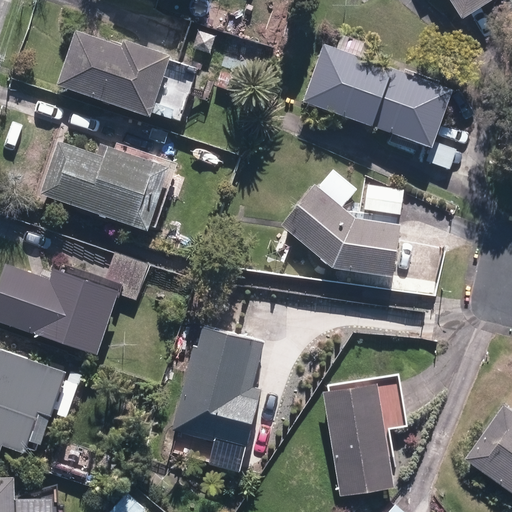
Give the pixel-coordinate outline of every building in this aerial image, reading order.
[(449,0),(464,22),(498,0),(449,0)] [(58,86),(151,118),(172,59),(127,43),(126,49),(77,32),(58,86)] [(429,163),(450,171),(458,150),(436,142),(454,92),(325,46),(305,104),(434,150),(429,163)] [(42,196),(148,233),(171,170),(111,149),(107,160),(60,143),(42,196)] [(334,269),(395,279),(403,228),(358,221),(316,185),(282,226),(334,269)] [(365,212),(401,216),(404,188),(367,185),(365,212)] [(0,285),(0,323),(99,356),(120,295),(138,301),(150,265),(115,253),(106,279),(64,265),(61,273),(55,270),(55,273),(43,269),(40,277),(7,266),(0,285)] [(156,300),(168,304),(171,297),(159,293),(156,300)] [(218,437),(249,446),(263,391),(253,388),(265,344),(205,328),(199,350),(196,349),(174,431),(217,443),(218,437)] [(5,448),(28,455),(32,442),(44,446),(54,414),(68,419),(82,376),(69,371),(69,373),(0,349),(0,453),(3,454),(5,448)] [(325,393),(341,497),(394,489),(378,385),(325,393)] [(466,460),(511,493),(511,411),(505,407),(466,460)] [(0,511),(54,511),(54,498),(16,500),(15,478),(0,479),(0,511)] [(111,511),(148,511),(127,494),(111,511)]
